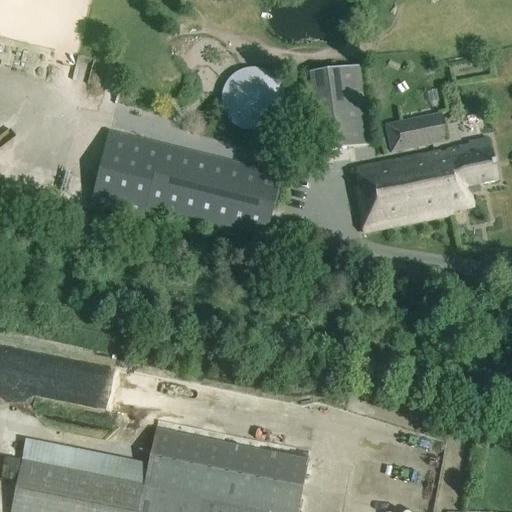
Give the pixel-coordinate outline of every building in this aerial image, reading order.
[(108,84),(111,60),(81,57),(78,81),(108,84)] [(279,116),(281,112),(283,108),(284,104),(285,100),(284,95),(284,91),(282,87),(281,83),(278,79),(275,76),(272,73),(268,70),(264,68),(260,67),(256,66),(251,66),(247,67),(243,68),(239,69),(235,71),(231,74),(228,77),(226,81),(223,85),(222,89),(221,93),(220,97),(221,102),(221,106),(223,110),(225,114),(227,118),(230,121),(233,124),(237,126),(241,128),(245,129),(249,130),(253,130),(258,130),(262,129),(266,127),(270,125),(273,123),(276,120),(279,116)] [(370,147),(365,113),(358,66),(309,73),(321,154),(370,147)] [(390,157),(446,145),(440,116),(384,129),(390,157)] [(352,191),(361,236),(451,218),(451,215),(472,210),(468,189),(496,183),(487,137),(467,141),(468,147),(354,172),(357,190),(352,191)] [(88,215),(140,227),(144,210),(264,238),(278,179),(106,138),(88,215)] [(0,204),(77,220),(79,208),(3,192),(0,204)] [(297,511),(308,461),(155,430),(148,465),(25,441),(10,511),(297,511)]
